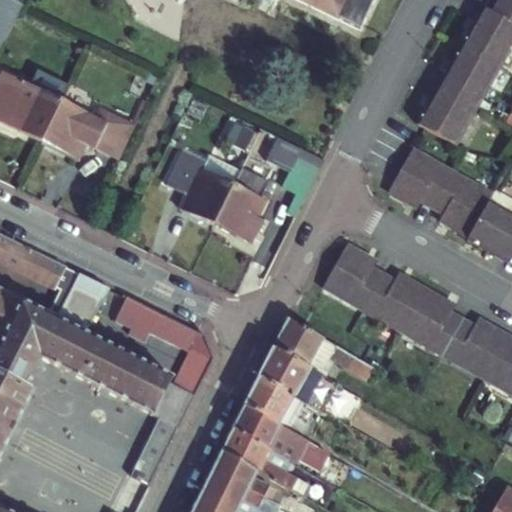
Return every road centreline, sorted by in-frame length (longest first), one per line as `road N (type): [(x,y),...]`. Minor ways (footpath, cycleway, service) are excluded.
road 1 (residential): [(0,208),(251,330)]
road 2 (residential): [(334,194),(432,0)]
road 3 (residential): [(334,194),(511,296)]
road 4 (residential): [(251,330),(162,511)]
road 5 (residential): [(251,330),(334,194)]
